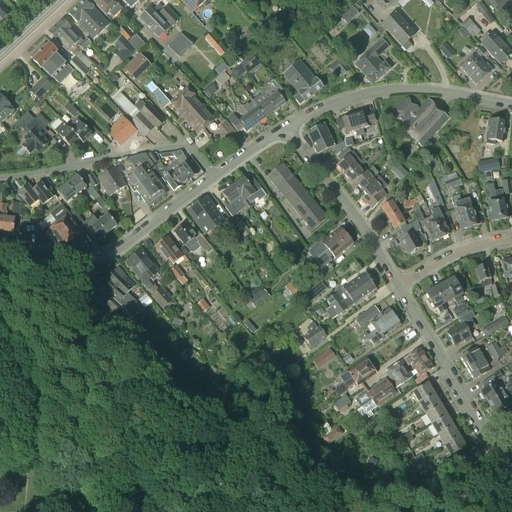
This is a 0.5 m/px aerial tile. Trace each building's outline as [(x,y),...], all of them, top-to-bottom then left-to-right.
[(109,25),(86,0),(83,0),(69,14),(93,40),(109,25)] [(122,9),(114,0),(110,0),(109,1),(107,0),(92,0),(92,1),(106,16),(108,13),(113,18),(122,9)] [(121,0),(130,10),(138,3),(140,5),(143,2),(140,0),(139,0),(139,1),(138,0),(121,0)] [(179,0),(191,13),(206,0),(179,0)] [(384,0),(382,0),(378,4),(383,9),(388,4),(384,0)] [(479,0),(471,0),(467,3),(472,8),(475,6),(480,2),(479,0)] [(511,11),(511,3),(510,1),(499,11),(505,18),(511,11)] [(0,2),(0,22),(9,15),(2,8),(4,7),(0,2)] [(488,12),(480,2),(475,6),(482,16),(488,12)] [(467,3),(459,10),(463,15),(465,14),(472,8),(467,3)] [(339,17),(347,25),(359,14),(352,6),(339,17)] [(167,31),(178,21),(166,8),(156,17),(149,9),(139,19),(158,40),(163,34),(165,36),(167,35),(166,34),(168,32),(167,31)] [(395,13),(381,25),(401,47),(402,47),(405,50),(410,46),(407,42),(415,35),(395,13)] [(86,39),(83,42),(69,28),(69,27),(62,19),(55,26),(79,51),(81,49),(83,51),(90,44),(86,39)] [(480,32),(467,19),(460,25),(473,39),(480,32)] [(262,27),(267,32),(272,29),(267,23),(262,27)] [(79,51),(55,26),(48,32),(56,41),(56,40),(67,52),(69,50),(87,68),(91,64),(79,51)] [(117,31),(127,42),(133,36),(123,26),(117,31)] [(511,53),(493,33),(487,39),(506,60),(511,55),(511,53)] [(191,45),(180,34),(167,47),(161,53),(173,65),(179,59),(178,59),(191,45)] [(224,54),(208,35),(204,39),(220,57),(224,54)] [(506,60),(487,39),(480,45),(500,66),(506,60)] [(365,80),(371,87),(390,70),(384,63),(382,64),(377,58),(389,47),(382,40),(354,65),(366,79),(365,80)] [(438,49),(448,60),(454,54),(444,44),(438,49)] [(127,45),(120,51),(115,56),(122,63),(134,52),(127,45)] [(72,71),(55,54),(56,53),(48,46),(38,56),(35,53),(30,57),(33,61),(33,62),(40,69),(41,68),(51,78),(52,77),(59,85),(60,84),(64,89),(67,89),(73,83),(73,81),(68,75),(72,71)] [(485,53),(481,49),(460,68),(469,78),(469,79),(476,86),(493,71),(486,63),(485,64),(481,59),(482,59),(481,57),(485,53)] [(150,67),(140,56),(126,70),(136,81),(150,67)] [(233,61),(238,66),(243,62),(238,56),(233,61)] [(253,56),(241,66),(245,71),(248,75),(260,65),(253,56)] [(74,58),(70,62),(85,77),(89,73),(74,58)] [(329,68),(333,73),(344,65),(340,60),(329,68)] [(219,75),(228,68),(223,62),(214,70),(219,75)] [(299,62),(283,76),(298,94),(297,94),(298,95),(293,99),(299,106),(304,102),(322,88),(315,80),(314,80),(299,62)] [(100,64),(96,68),(101,73),(104,69),(100,64)] [(241,66),(241,65),(236,69),(241,75),(245,71),(241,66)] [(220,77),(225,83),(229,79),(224,74),(220,77)] [(113,76),(109,79),(113,84),(117,80),(113,76)] [(225,83),(220,77),(215,81),(220,87),(225,83)] [(30,91),(39,100),(52,87),(43,78),(30,91)] [(265,92),(262,94),(267,100),(275,111),(285,104),(282,100),(287,96),(277,83),(274,80),(268,84),(270,88),(265,92)] [(203,92),(208,97),(215,90),(211,85),(203,92)] [(178,95),(206,127),(214,120),(193,95),(194,95),(187,87),(178,95)] [(156,99),(161,94),(156,89),(151,94),(156,99)] [(120,93),(113,100),(133,119),(130,122),(145,137),(154,128),(120,93)] [(267,100),(262,94),(252,101),(257,107),(265,118),(275,111),(267,100)] [(206,127),(178,95),(169,103),(176,111),(176,110),(197,135),(206,127)] [(0,123),(14,112),(9,107),(10,107),(3,99),(1,97),(0,96),(0,123)] [(431,138),(448,119),(429,101),(415,115),(414,114),(419,109),(408,99),(404,100),(394,110),(406,122),(411,117),(412,118),(402,129),(421,148),(431,138)] [(133,107),(156,130),(164,122),(148,105),(146,107),(142,102),(138,102),(133,107)] [(68,103),(63,108),(73,117),(78,112),(68,103)] [(247,104),(242,107),(255,125),(265,118),(257,107),(252,111),(247,104)] [(255,125),(242,107),(237,111),(243,118),(238,122),(232,114),(227,118),(237,132),(242,128),(246,133),(255,125)] [(353,115),(360,136),(364,135),(362,130),(370,127),(369,125),(377,123),(374,114),(367,116),(365,111),(353,115)] [(28,125),(34,119),(27,113),(22,119),(28,125)] [(35,119),(45,129),(49,125),(39,115),(35,119)] [(347,134),(354,132),(356,137),(360,136),(353,115),(342,118),(344,124),(345,128),(347,134)] [(45,129),(35,119),(34,119),(28,125),(25,129),(30,134),(24,140),(26,142),(21,147),(29,155),(35,150),(38,154),(41,151),(42,153),(47,148),(46,146),(48,143),(39,134),(45,129)] [(76,119),(67,128),(81,142),(83,144),(92,135),(76,119)] [(123,119),(108,134),(119,145),(134,130),(123,119)] [(485,145),(494,146),(495,142),(502,143),(505,123),(488,121),(485,141),(486,141),(485,145)] [(81,142),(67,128),(65,130),(60,125),(54,131),(69,147),(73,143),(75,145),(78,145),(81,142)] [(307,136),(317,155),(335,147),(324,125),(308,132),(307,136)] [(340,162),(351,153),(348,149),(337,158),(340,162)] [(344,176),(356,165),(360,162),(352,153),(351,153),(340,162),(336,166),(344,176)] [(157,163),(151,154),(146,157),(152,166),(157,163)] [(152,175),(156,172),(144,155),(134,157),(142,169),(127,180),(130,183),(128,185),(134,193),(136,192),(145,203),(163,190),(152,175)] [(435,162),(433,155),(425,158),(428,165),(435,162)] [(197,175),(183,156),(177,160),(191,180),(197,175)] [(356,165),(344,176),(348,181),(347,182),(350,186),(368,171),(363,166),(366,163),(363,159),(360,162),(356,165)] [(177,160),(176,161),(172,164),(185,182),(189,179),(190,180),(191,180),(177,160)] [(478,163),(479,173),(499,170),(497,160),(478,163)] [(396,163),(395,164),(390,169),(395,174),(401,168),(396,163)] [(185,182),(172,164),(166,168),(179,187),(180,187),(180,186),(185,182)] [(282,164),(267,177),(276,188),(291,176),(282,164)] [(115,167),(98,178),(109,197),(127,186),(115,167)] [(372,167),(368,171),(350,186),(353,190),(358,187),(362,192),(379,178),(378,177),(376,176),(378,174),(372,168),(373,168),(372,167)] [(179,187),(166,168),(160,173),(173,191),(179,187)] [(455,173),(447,176),(449,182),(454,180),(457,179),(455,173)] [(92,189),(99,184),(92,175),(86,179),(92,188),(92,189)] [(67,184),(77,197),(81,194),(80,192),(86,187),(77,176),(67,184)] [(285,199),(298,188),(300,186),(291,176),(276,188),(285,199)] [(233,186),(250,208),(253,206),(248,199),(254,195),(259,202),(266,196),(253,179),(247,183),(244,178),(233,186)] [(379,178),(362,192),(366,196),(361,200),(365,205),(366,204),(383,190),(387,187),(379,178)] [(432,197),(438,194),(432,180),(427,187),(432,197)] [(449,182),(444,183),(446,190),(456,186),(454,180),(449,182)] [(503,196),(511,194),(510,181),(509,181),(502,183),(501,183),(503,196)] [(60,196),(57,199),(62,205),(65,203),(67,205),(77,197),(67,184),(57,192),(60,196)] [(500,220),(495,193),(493,184),(486,186),(489,202),(488,202),(491,222),(500,220)] [(18,194),(15,196),(23,206),(26,204),(29,208),(38,201),(38,200),(31,191),(32,191),(28,186),(22,190),(23,191),(19,195),(18,194),(19,193),(18,193),(18,194)] [(36,188),(32,191),(31,191),(38,200),(42,206),(52,198),(55,196),(49,189),(46,191),(42,186),(38,189),(36,188)] [(250,208),(233,186),(222,194),(229,205),(228,206),(235,216),(237,214),(244,209),(245,211),(250,208)] [(294,210),(309,197),(300,186),(298,188),(285,199),(294,210)] [(87,192),(94,202),(97,199),(96,198),(98,196),(92,189),(92,188),(87,192)] [(414,199),(408,202),(411,208),(417,204),(414,200),(419,194),(414,189),(410,193),(414,199)] [(387,196),(383,190),(366,204),(372,211),(383,199),(387,196)] [(395,200),(391,192),(384,198),(387,204),(395,200)] [(508,219),(505,200),(503,200),(501,192),(495,193),(500,220),(508,219)] [(106,206),(98,196),(96,198),(97,199),(94,202),(97,205),(101,210),(106,206)] [(318,208),(309,197),(294,210),(303,221),(318,208)] [(205,235),(224,222),(207,198),(188,211),(205,235)] [(469,200),(462,202),(469,228),(478,226),(472,205),(470,206),(469,200)] [(387,219),(398,213),(391,202),(381,208),(387,219)] [(411,208),(408,202),(403,206),(406,211),(411,208)] [(469,228),(462,202),(455,204),(456,209),(455,210),(461,230),(469,228)] [(13,217),(21,217),(21,204),(13,204),(13,217)] [(83,232),(71,218),(68,213),(62,205),(50,214),(57,224),(44,234),(56,249),(61,244),(63,247),(83,232)] [(269,210),(276,220),(282,216),(275,206),(269,210)] [(310,233),(327,219),(318,208),(303,221),(308,227),(306,229),(310,233)] [(431,217),(441,239),(449,236),(441,217),(443,216),(440,208),(431,211),(433,216),(431,217)] [(73,209),(68,213),(71,218),(74,216),(75,217),(78,215),(73,209)] [(262,209),(252,219),(263,229),(273,218),(262,209)] [(441,239),(431,217),(424,221),(419,209),(414,214),(417,223),(420,222),(422,228),(426,227),(433,243),(441,239)] [(404,224),(398,213),(387,219),(394,230),(404,224)] [(74,216),(71,218),(83,232),(86,230),(87,231),(93,226),(91,224),(96,221),(92,216),(84,223),(78,215),(75,217),(74,216)] [(108,215),(97,223),(106,234),(116,226),(108,215)] [(1,217),(0,223),(0,231),(13,233),(13,232),(15,232),(15,227),(14,227),(14,219),(1,217)] [(93,226),(87,231),(95,242),(106,234),(97,223),(96,221),(91,224),(93,226)] [(250,234),(241,221),(235,225),(244,238),(250,234)] [(415,222),(401,230),(405,238),(400,241),(408,255),(409,254),(411,255),(414,253),(414,251),(420,248),(412,235),(420,230),(415,222)] [(195,240),(194,238),(196,237),(190,230),(189,231),(184,225),(180,228),(178,228),(175,230),(175,232),(174,233),(187,250),(188,249),(190,253),(193,253),(198,249),(198,247),(204,253),(205,252),(207,256),(213,252),(200,236),(195,240)] [(243,239),(234,226),(229,230),(237,243),(243,239)] [(316,262),(347,236),(340,229),(323,244),(321,241),(308,252),(316,262)] [(347,236),(316,262),(322,269),(332,261),(328,258),(331,255),(335,259),(353,244),(347,236)] [(173,264),(183,256),(168,237),(155,247),(166,261),(169,259),(173,264)] [(179,251),(184,257),(187,255),(183,248),(179,251)] [(159,272),(140,250),(127,262),(139,275),(137,276),(145,285),(151,289),(154,285),(152,283),(161,275),(159,272)] [(300,254),(291,262),(296,267),(305,259),(300,254)] [(504,262),(502,263),(505,278),(511,276),(511,261),(510,262),(508,260),(505,261),(504,262)] [(490,279),(486,265),(476,268),(480,282),(481,282),(482,288),(491,285),(489,280),(490,279)] [(184,276),(176,266),(169,272),(177,282),(184,276)] [(117,283),(128,293),(134,286),(124,276),(124,275),(117,268),(107,278),(115,286),(117,283)] [(364,275),(344,289),(343,287),(334,293),(336,295),(327,301),(331,307),(341,300),(349,297),(369,282),(364,275)] [(285,288),(292,296),(305,285),(298,277),(285,288)] [(115,286),(107,278),(101,285),(114,296),(105,305),(126,325),(132,318),(126,313),(135,303),(127,294),(128,293),(117,283),(115,286)] [(445,283),(453,299),(458,307),(463,316),(470,312),(466,305),(465,305),(459,295),(461,294),(453,279),(445,283)] [(331,308),(337,317),(348,310),(347,309),(353,304),(354,305),(375,290),(369,282),(349,297),(341,300),(331,307),(331,308)] [(453,299),(445,283),(435,289),(443,304),(453,299)] [(501,296),(498,285),(490,287),(493,298),(501,296)] [(304,308),(322,293),(316,286),(298,301),(304,308)] [(160,289),(152,297),(163,309),(171,302),(160,289)] [(443,304),(435,289),(432,290),(432,289),(426,292),(427,293),(426,294),(434,309),(437,308),(440,313),(446,310),(443,304)] [(269,298),(263,291),(250,302),(255,309),(269,298)] [(138,301),(143,306),(148,301),(144,296),(138,301)] [(481,298),(475,300),(477,306),(483,304),(481,298)] [(198,305),(205,314),(210,310),(203,301),(198,305)] [(463,316),(458,307),(452,310),(457,320),(457,319),(463,316)] [(324,314),(321,309),(314,313),(318,318),(324,314)] [(370,324),(375,331),(368,336),(366,334),(358,340),(363,346),(370,341),(382,332),(380,329),(395,318),(389,310),(370,324)] [(373,318),(368,312),(361,317),(366,323),(373,318)] [(463,316),(457,319),(460,323),(456,326),(457,327),(447,333),(451,340),(451,342),(452,345),(454,345),(455,347),(464,341),(465,342),(472,339),(468,331),(475,327),(471,320),(474,318),(470,312),(463,316)] [(452,321),(449,316),(443,319),(446,325),(452,321)] [(382,332),(370,341),(374,346),(382,340),(381,339),(400,326),(395,318),(380,329),(382,332)] [(505,320),(504,318),(482,330),(485,336),(507,324),(505,320)] [(247,329),(251,326),(246,321),(243,324),(247,329)] [(326,338),(318,328),(317,329),(313,324),(306,328),(310,333),(303,338),(311,349),(326,338)] [(146,344),(137,336),(133,340),(142,348),(146,344)] [(490,355),(499,350),(495,343),(486,348),(490,355)] [(499,350),(490,355),(494,361),(508,353),(504,346),(499,350)] [(411,364),(421,377),(434,368),(420,348),(404,359),(408,366),(411,364)] [(468,368),(483,360),(477,348),(461,357),(468,368)] [(329,349),(319,356),(325,364),(335,357),(329,349)] [(187,363),(194,356),(193,355),(186,362),(187,363)] [(353,361),(349,355),(342,360),(346,366),(353,361)] [(345,385),(371,367),(366,359),(340,377),(345,385)] [(483,360),(468,368),(475,380),(490,371),(483,360)] [(402,361),(385,372),(396,388),(413,377),(402,361)] [(376,374),(371,367),(345,385),(348,389),(355,383),(358,387),(376,374)] [(502,389),(500,390),(496,384),(498,383),(497,381),(503,377),(500,373),(483,383),(486,389),(482,392),(488,403),(505,394),(505,393),(502,389)] [(507,385),(502,388),(502,389),(505,393),(510,391),(511,389),(511,379),(506,383),(507,385)] [(386,380),(356,400),(361,408),(366,404),(391,387),(386,380)] [(418,404),(434,395),(427,384),(412,393),(418,404)] [(391,387),(366,404),(366,405),(361,408),(366,415),(371,412),(396,395),(391,387)] [(326,402),(334,396),(332,393),(324,399),(326,402)] [(505,394),(488,403),(495,415),(509,407),(505,400),(508,398),(505,394)] [(345,395),(343,396),(334,406),(338,412),(350,403),(345,395)] [(440,406),(434,395),(418,404),(425,415),(440,406)] [(440,406),(425,415),(431,425),(446,416),(440,406)] [(452,427),(446,416),(431,425),(437,436),(452,427)] [(379,417),(373,421),(381,434),(387,430),(379,417)] [(300,423),(299,419),(292,420),(293,427),(294,427),(295,429),(303,427),(302,422),(300,423)] [(459,437),(452,427),(437,436),(444,446),(459,437)] [(335,429),(323,438),(327,445),(340,435),(335,429)] [(296,442),(300,449),(303,447),(304,447),(310,443),(306,436),(296,442)] [(413,441),(411,437),(404,441),(406,445),(413,441)] [(459,437),(444,446),(450,457),(465,448),(459,437)] [(310,462),(319,455),(313,446),(300,455),(305,462),(309,459),(310,462)] [(416,462),(423,458),(421,454),(414,458),(416,462)] [(375,466),(377,460),(372,458),(369,464),(375,466)] [(426,461),(423,458),(416,462),(418,466),(426,461)]
